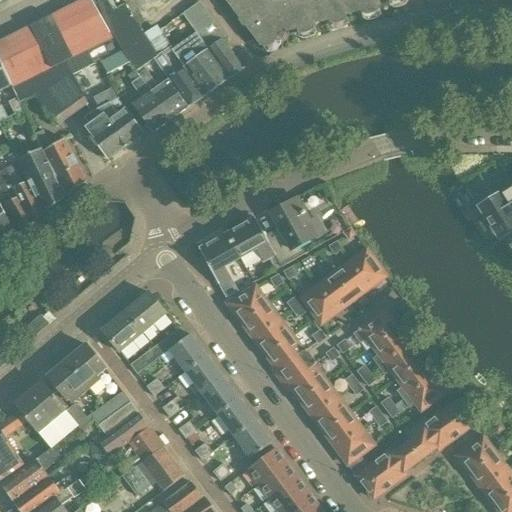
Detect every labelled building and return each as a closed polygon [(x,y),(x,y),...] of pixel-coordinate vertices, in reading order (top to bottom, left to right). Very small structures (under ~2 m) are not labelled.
[(84,0),(0,42),(0,62),(11,84),(12,86),(13,89),(88,53),(115,39),(102,21),(94,5),(91,0),(84,0)] [(93,0),(96,4),(94,5),(102,21),(115,39),(121,52),(129,63),(135,71),(136,73),(153,61),(158,57),(157,57),(144,35),(131,15),(126,6),(125,5),(117,10),(111,0),(93,0)] [(225,0),(260,46),(284,28),(287,32),(379,6),(377,1),(380,0),(225,0)] [(199,3),(182,16),(196,34),(207,50),(229,80),(244,70),(222,40),(225,38),(199,3)] [(196,34),(171,52),(172,52),(184,69),(185,70),(204,98),(229,80),(207,50),(196,34)] [(121,52),(100,62),(107,76),(129,63),(121,52)] [(88,53),(13,89),(20,103),(37,94),(48,116),(51,115),(59,125),(87,105),(86,102),(72,76),(94,65),(88,53)] [(158,57),(153,61),(168,81),(187,109),(204,98),(185,70),(181,72),(176,75),(170,67),(171,66),(164,57),(162,54),(161,54),(157,57),(158,57)] [(0,92),(12,86),(11,84),(0,62),(0,92)] [(146,71),(139,76),(139,78),(141,80),(169,122),(187,109),(168,81),(158,88),(146,71)] [(133,82),(131,84),(139,95),(142,99),(133,106),(152,134),(169,122),(141,80),(139,78),(133,82)] [(17,99),(8,103),(14,116),(23,111),(17,99)] [(103,107),(99,109),(106,123),(109,122),(126,148),(143,135),(125,110),(119,114),(118,113),(116,110),(122,106),(117,100),(111,103),(103,107)] [(92,113),(84,118),(89,125),(85,128),(90,136),(91,135),(109,160),(126,148),(109,122),(106,123),(99,109),(92,113)] [(44,156),(63,198),(65,196),(66,197),(86,182),(64,140),(49,148),(42,132),(35,135),(41,150),(44,156)] [(17,161),(27,183),(42,216),(63,198),(44,156),(41,150),(17,161)] [(15,166),(0,173),(0,186),(11,181),(33,224),(42,216),(27,183),(23,186),(15,166)] [(11,181),(0,186),(0,192),(3,198),(9,195),(12,200),(6,204),(23,233),(33,224),(11,181)] [(511,185),(499,193),(499,192),(477,206),(499,242),(505,238),(511,248),(511,185)] [(0,248),(16,237),(0,207),(0,199),(3,198),(0,192),(0,248)] [(274,257),(273,257),(280,269),(305,255),(299,246),(323,233),(315,219),(309,223),(296,200),(270,215),(278,230),(265,238),(264,238),(274,257)] [(264,238),(265,238),(254,219),(225,235),(238,260),(255,251),(262,264),(273,257),(274,257),(264,238)] [(350,229),(342,234),(346,238),(349,242),(355,236),(350,229)] [(238,260),(225,235),(197,251),(219,288),(230,282),(223,269),(238,260)] [(337,243),(329,247),(333,255),(341,251),(337,243)] [(365,249),(357,255),(349,261),(369,288),(373,285),(374,287),(375,285),(376,286),(382,281),(381,281),(386,277),(365,249)] [(310,258),(302,262),(306,270),(314,266),(310,258)] [(341,270),(334,275),(354,302),(364,294),(365,293),(364,291),(369,288),(349,261),(339,268),(341,270)] [(291,268),(283,273),(288,281),(296,276),(291,268)] [(326,279),(317,286),(336,312),(341,309),(342,310),(343,309),(344,309),(354,302),(334,275),(327,281),(326,279)] [(278,276),(270,280),(275,288),(283,284),(278,276)] [(332,315),(336,312),(317,286),(308,292),(309,294),(301,300),(321,326),(323,324),(323,325),(332,318),(332,317),(333,316),(332,315)] [(257,287),(228,303),(234,311),(233,312),(234,313),(233,314),(242,325),(268,304),(263,297),(264,296),(257,287)] [(147,294),(124,312),(141,334),(142,335),(165,315),(166,315),(149,294),(148,293),(147,294)] [(286,304),(292,312),(299,306),(294,298),(286,304)] [(268,304),(242,325),(249,335),(250,334),(251,336),(252,335),(256,340),(282,320),(275,310),(274,311),(268,304)] [(305,314),(299,306),(292,312),(297,319),(305,314)] [(103,330),(101,331),(120,353),(121,352),(142,335),(141,334),(124,312),(103,330)] [(366,340),(373,348),(397,329),(392,321),(392,322),(390,320),(389,321),(383,314),(363,329),(362,327),(357,331),(358,331),(353,335),(354,336),(360,344),(366,340)] [(16,338),(24,347),(49,325),(41,316),(16,338)] [(282,320),(256,340),(258,343),(257,344),(258,345),(258,346),(266,357),(293,337),(287,329),(288,328),(282,320)] [(154,348),(153,349),(160,358),(165,354),(169,351),(187,338),(180,329),(178,331),(154,348)] [(372,360),(379,369),(408,346),(403,340),(404,339),(403,337),(403,336),(397,329),(373,348),(378,356),(372,360)] [(320,332),(313,337),(317,343),(318,344),(326,339),(320,332)] [(187,338),(169,351),(186,373),(207,358),(190,336),(187,338)] [(293,337),(266,357),(273,367),(273,366),(275,368),(276,367),(278,370),(274,373),(275,375),(280,381),(312,357),(308,352),(307,351),(306,350),(305,351),(299,342),(297,343),(293,337)] [(345,341),(337,347),(343,354),(350,348),(345,341)] [(84,346),(65,361),(85,386),(88,390),(99,381),(96,378),(104,371),(105,370),(85,345),(84,346)] [(390,372),(397,380),(422,361),(416,353),(416,354),(414,352),(413,353),(408,346),(379,369),(384,376),(390,372)] [(132,365),(130,366),(137,375),(138,374),(160,358),(153,349),(139,360),(132,365)] [(334,349),(326,355),(332,362),(333,361),(336,359),(339,357),(334,349)] [(312,357),(280,381),(280,382),(284,387),(286,389),(290,386),(292,389),(291,390),(292,391),(291,391),(301,404),(327,384),(321,375),(323,373),(316,365),(317,364),(316,362),(313,359),(312,357)] [(207,358),(186,373),(194,384),(189,388),(196,397),(201,393),(202,395),(223,379),(207,358)] [(65,361),(47,377),(67,401),(74,395),(78,399),(88,390),(85,386),(65,361)] [(396,393),(403,401),(432,378),(426,372),(428,371),(427,369),(422,361),(397,380),(402,388),(396,393)] [(364,367),(357,373),(363,380),(370,374),(364,367)] [(370,374),(363,380),(368,387),(375,382),(370,374)] [(344,381),(351,390),(358,385),(351,376),(344,381)] [(437,385),(432,378),(403,401),(408,408),(414,403),(421,412),(446,394),(444,392),(445,392),(440,385),(439,386),(438,384),(437,385)] [(223,379),(202,395),(218,416),(239,400),(223,379)] [(157,380),(147,388),(154,398),(165,389),(157,380)] [(51,451),(55,448),(53,446),(77,427),(65,413),(41,382),(14,404),(19,411),(32,428),(51,451)] [(327,384),(301,404),(307,412),(308,413),(310,412),(315,419),(341,398),(333,387),(331,389),(327,384)] [(362,390),(358,385),(351,390),(355,396),(362,390)] [(123,393),(94,414),(91,417),(93,420),(98,427),(130,404),(129,401),(123,393)] [(436,406),(442,414),(430,423),(446,446),(471,427),(448,397),(436,406)] [(341,398),(315,419),(316,421),(315,422),(316,423),(325,436),(351,416),(344,407),(346,405),(341,398)] [(388,399),(381,404),(387,412),(394,406),(388,399)] [(239,400),(218,416),(234,438),(255,422),(239,400)] [(173,401),(163,409),(170,419),(180,411),(173,401)] [(106,437),(138,414),(130,404),(98,427),(106,437)] [(80,431),(93,420),(91,417),(87,419),(75,405),(65,413),(77,427),(80,431)] [(394,406),(387,412),(392,419),(399,414),(394,406)] [(368,413),(375,423),(382,417),(375,408),(368,413)] [(32,428),(19,411),(8,419),(0,424),(0,482),(24,467),(5,439),(15,432),(18,437),(32,428)] [(128,444),(149,427),(138,414),(106,437),(98,443),(109,458),(128,444)] [(351,416),(325,436),(331,444),(331,443),(333,445),(334,444),(339,451),(365,431),(357,419),(355,421),(351,416)] [(386,423),(382,417),(375,423),(379,428),(386,423)] [(255,422),(234,438),(251,459),(271,444),(255,422)] [(498,435),(505,430),(500,422),(492,427),(493,429),(498,435)] [(189,423),(179,431),(186,440),(197,432),(189,423)] [(421,430),(423,433),(408,444),(421,462),(436,451),(437,452),(446,446),(430,423),(421,430)] [(149,427),(128,444),(142,463),(163,448),(164,447),(149,427)] [(340,452),(339,453),(340,455),(339,456),(346,465),(347,464),(348,466),(360,457),(374,447),(369,439),(370,438),(365,431),(339,451),(340,452)] [(485,437),(454,461),(455,462),(460,458),(462,462),(460,463),(462,464),(461,465),(469,475),(496,454),(491,448),(492,446),(485,437)] [(196,451),(195,452),(202,461),(203,460),(213,453),(205,444),(196,451)] [(392,456),(390,453),(381,459),(398,482),(407,475),(406,473),(421,462),(408,444),(392,456)] [(55,448),(51,451),(1,487),(13,504),(29,492),(49,478),(44,470),(62,457),(55,448)] [(163,448),(142,463),(163,492),(184,476),(163,448)] [(248,471),(259,486),(287,465),(276,450),(248,471)] [(496,454),(469,475),(480,491),(509,469),(503,461),(501,462),(496,454)] [(369,468),(363,461),(351,469),(373,500),(398,482),(381,459),(369,468)] [(224,465),(213,473),(220,482),(231,474),(224,465)] [(259,486),(270,500),(298,479),(287,465),(259,486)] [(151,486),(136,466),(122,477),(137,497),(151,486)] [(511,472),(509,469),(480,491),(492,507),(511,491),(511,472)] [(35,511),(73,484),(72,483),(67,476),(55,485),(49,478),(29,492),(13,504),(18,511),(35,511)] [(73,484),(35,511),(66,511),(61,504),(72,496),(73,497),(85,488),(78,479),(72,483),(73,484)] [(270,500),(278,511),(283,511),(309,493),(298,479),(270,500)] [(181,511),(201,496),(191,483),(153,511),(181,511)] [(226,487),(224,488),(230,496),(232,495),(237,491),(231,483),(226,487)] [(511,511),(511,491),(492,507),(496,511),(511,511)] [(283,511),(313,511),(319,508),(309,493),(283,511)] [(215,511),(204,499),(201,496),(181,511),(215,511)]
